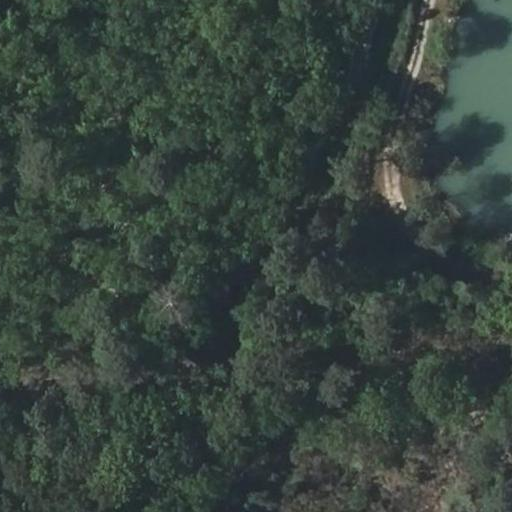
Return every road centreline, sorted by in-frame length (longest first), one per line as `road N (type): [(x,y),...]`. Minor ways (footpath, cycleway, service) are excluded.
road 1 (track): [(381,0),(208,343),(178,370),(154,511)]
road 2 (track): [(0,388),(178,370)]
